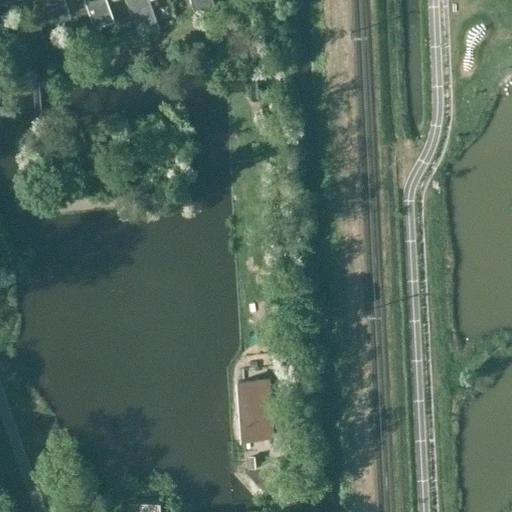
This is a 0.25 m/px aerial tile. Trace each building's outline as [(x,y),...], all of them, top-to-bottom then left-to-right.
[(42,0),(51,26),(70,18),(63,0),(42,0)] [(83,0),(94,28),(114,21),(106,0),(83,0)] [(126,0),(131,15),(139,35),(158,29),(148,0),(126,0)] [(189,0),(192,6),(195,15),(195,16),(216,8),(215,7),(213,0),(189,0)] [(266,379),(238,381),(242,438),(245,438),(270,436),(266,379)] [(131,504),(131,511),(160,511),(160,502),(131,504)]
